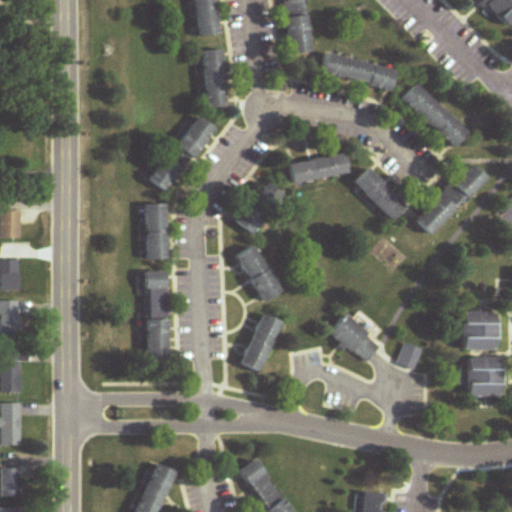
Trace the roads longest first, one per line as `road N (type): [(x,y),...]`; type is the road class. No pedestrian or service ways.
road 1 (tertiary): [(56,0),(60,511)]
road 2 (residential): [(206,414),(198,214),(219,172),(283,113),(353,126),(426,178)]
road 3 (residential): [(511,453),(425,453),(284,420),(60,412)]
road 4 (residential): [(511,85),(411,0)]
